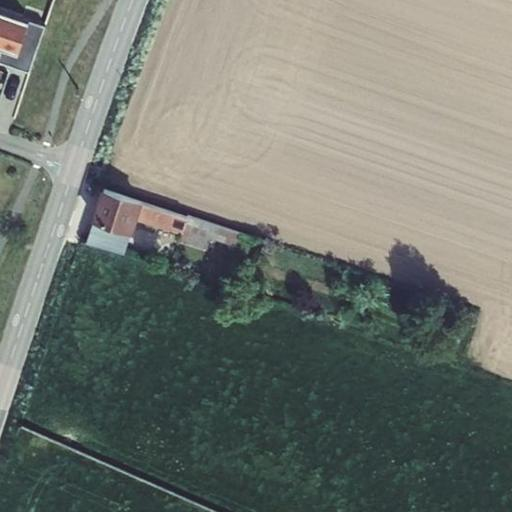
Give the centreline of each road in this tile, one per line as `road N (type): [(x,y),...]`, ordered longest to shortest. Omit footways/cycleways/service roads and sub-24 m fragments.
road 1 (tertiary): [(0,387),(75,160)]
road 2 (tertiary): [(75,160),(132,0)]
